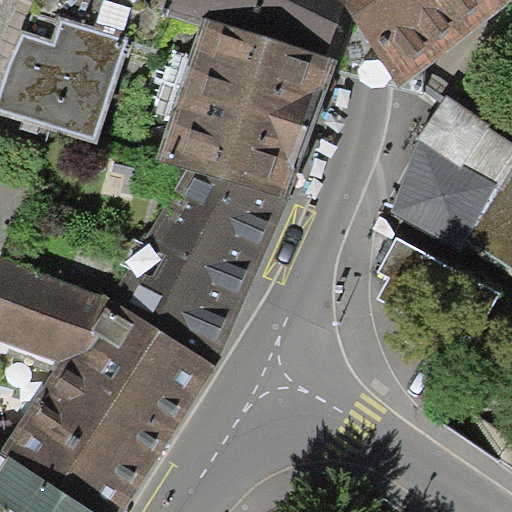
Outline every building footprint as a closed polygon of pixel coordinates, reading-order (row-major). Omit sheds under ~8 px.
[(38,0),(33,15),(0,96),(0,111),(96,141),(128,43),(154,49),(161,21),(165,0),(38,0)] [(352,0),(165,0),(161,21),(207,32),(336,74),(352,0)] [(511,0),(352,0),(336,74),(367,80),(403,98),(421,80),(511,3),(511,0)] [(236,102),(314,130),(336,74),(207,32),(188,86),(236,102)] [(240,327),(314,130),(236,102),(188,86),(156,170),(183,178),(119,302),(215,379),(244,332),(240,327)] [(393,201),(479,250),(511,191),(511,134),(451,100),(393,201)] [(511,191),(479,250),(511,268),(511,191)] [(511,316),(511,289),(408,235),(389,271),(408,281),(385,324),(481,375),(511,316)] [(0,267),(0,342),(72,370),(119,302),(1,262),(0,267)] [(75,511),(126,511),(215,379),(119,302),(72,370),(4,461),(75,511)] [(0,511),(75,511),(4,461),(0,466),(0,511)]
